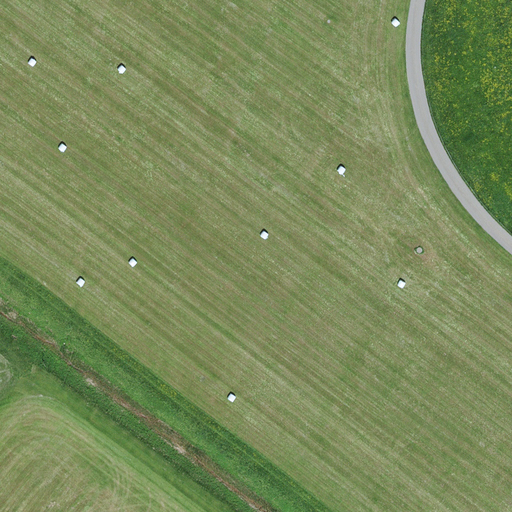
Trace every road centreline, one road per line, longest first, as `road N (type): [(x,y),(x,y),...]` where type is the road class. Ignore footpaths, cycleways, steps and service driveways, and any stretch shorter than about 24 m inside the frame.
road 1 (track): [(0,397),(28,365),(216,511)]
road 2 (unclassified): [(420,0),(412,32),(418,108),(452,182),(511,248)]
